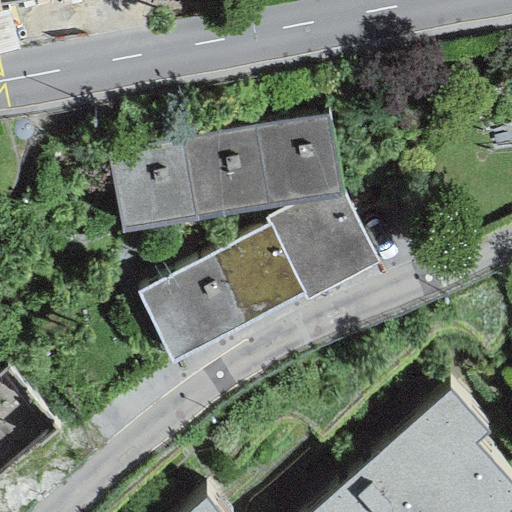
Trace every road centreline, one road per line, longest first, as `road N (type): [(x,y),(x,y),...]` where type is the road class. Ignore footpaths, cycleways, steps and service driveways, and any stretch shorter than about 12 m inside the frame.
road 1 (residential): [(58,511),(186,397),(284,335),(511,237)]
road 2 (secondary): [(439,0),(0,82)]
